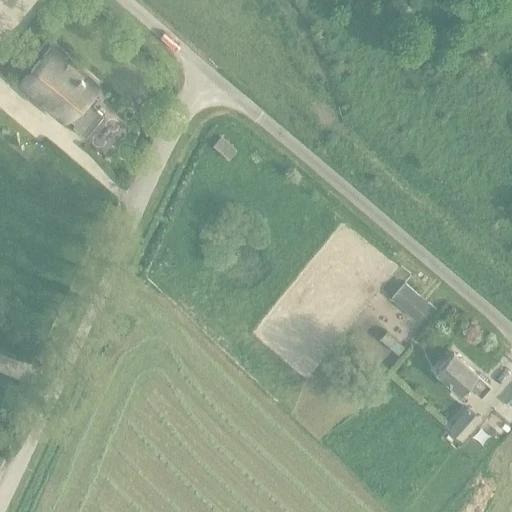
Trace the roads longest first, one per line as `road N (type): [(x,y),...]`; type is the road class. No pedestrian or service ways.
road 1 (unclassified): [(0,504),(202,72)]
road 2 (unclassified): [(511,337),(202,72)]
